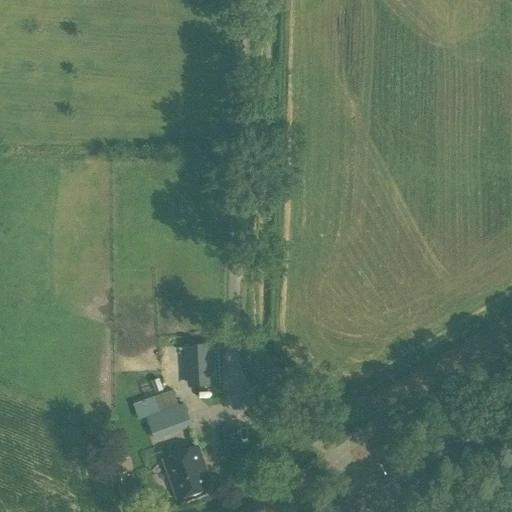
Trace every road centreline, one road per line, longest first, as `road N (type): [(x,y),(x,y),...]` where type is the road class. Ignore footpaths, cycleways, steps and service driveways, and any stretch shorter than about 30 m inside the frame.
road 1 (unknown): [(260,0),(248,339),(261,380),(287,419),(334,448),(372,489)]
road 2 (tertiary): [(334,511),(511,408)]
